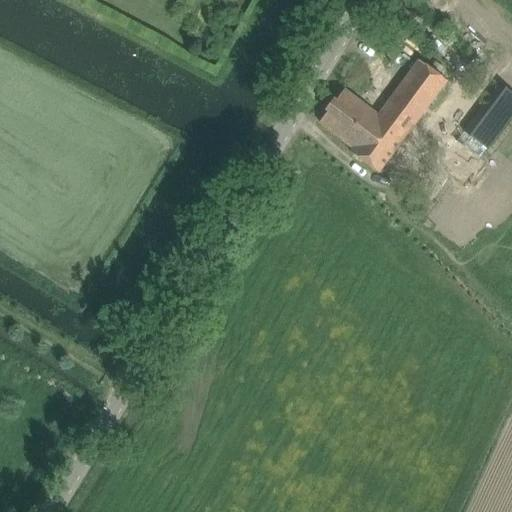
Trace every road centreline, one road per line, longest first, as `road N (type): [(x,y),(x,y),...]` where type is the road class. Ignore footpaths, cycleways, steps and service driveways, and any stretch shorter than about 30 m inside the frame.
road 1 (unclassified): [(47,511),(365,0)]
road 2 (track): [(129,382),(0,303)]
